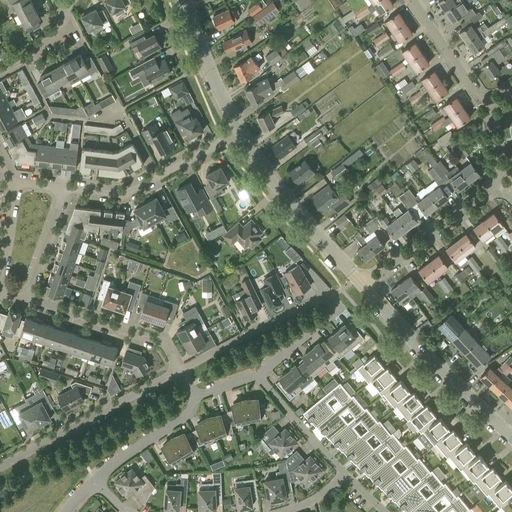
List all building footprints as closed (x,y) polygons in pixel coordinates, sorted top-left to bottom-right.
[(1,0),(3,1),(3,2),(4,3),(5,3),(6,4),(8,4),(9,3),(10,3),(13,7),(15,6),(19,14),(33,6),(30,0),(1,0)] [(104,0),(111,13),(115,11),(117,15),(125,11),(122,7),(125,6),(131,3),(129,0),(104,0)] [(390,0),(377,0),(373,3),(368,6),(370,9),(371,11),(376,8),(380,13),(393,4),(390,0)] [(462,0),(440,0),(438,1),(445,11),(462,0)] [(452,21),(462,14),(466,20),(469,18),(476,13),(472,8),(470,9),(466,4),(472,0),(462,0),(445,11),(452,21)] [(252,15),(255,13),(262,8),(257,3),(248,10),(252,15)] [(360,7),(364,13),(370,9),(368,6),(366,3),(360,7)] [(38,22),(41,20),(33,6),(19,14),(28,32),(40,25),(38,22)] [(266,7),(253,17),(259,26),(273,16),(266,7)] [(358,18),(364,13),(360,7),(354,12),(358,18)] [(239,17),(235,8),(230,11),(228,9),(213,16),(219,29),(235,22),(234,20),(239,17)] [(103,29),(100,24),(108,20),(103,10),(97,12),(96,9),(82,16),(89,30),(91,29),(94,33),(103,29)] [(342,16),(345,21),(355,15),(352,10),(342,16)] [(476,13),(469,18),(473,23),(483,16),(479,11),(476,13)] [(392,31),(406,22),(399,12),(385,21),(392,31)] [(508,21),(506,19),(504,16),(488,27),(488,28),(466,42),(473,52),(484,45),(481,39),(507,22),(508,21)] [(354,35),(365,29),(360,22),(350,28),(354,35)] [(370,34),(381,27),(377,22),(367,29),(370,34)] [(406,22),(392,31),(399,41),(413,32),(406,22)] [(488,28),(488,27),(484,23),(474,29),(471,24),(459,32),(466,42),(488,28)] [(234,50),(251,43),(252,42),(246,29),(239,33),(240,34),(223,42),(227,52),(234,49),(234,50)] [(379,36),(383,42),(390,37),(385,31),(379,36)] [(144,40),(141,34),(129,40),(135,51),(141,49),(144,55),(161,46),(154,34),(144,40)] [(377,46),(383,42),(379,36),(373,40),(377,46)] [(310,55),(317,50),(309,39),(302,45),(310,55)] [(501,49),(507,46),(504,39),(489,47),(491,51),(500,47),(501,49)] [(409,61),(422,52),(415,42),(402,51),(409,61)] [(381,59),(395,50),(391,44),(377,53),(381,59)] [(287,52),(282,46),(276,50),(276,49),(265,56),(271,65),(282,57),(281,56),(287,52)] [(491,78),(500,72),(495,65),(506,58),(499,48),(481,60),(484,64),(482,65),(491,78)] [(4,52),(0,54),(0,57),(2,62),(8,59),(4,52)] [(422,52),(409,61),(416,72),(429,62),(422,52)] [(105,72),(113,68),(105,53),(97,58),(105,72)] [(90,60),(85,62),(81,54),(70,60),(78,74),(80,79),(91,73),(90,72),(95,69),(90,60)] [(242,80),(252,75),(252,74),(260,67),(255,61),(256,60),(253,55),(245,61),(235,66),(242,80)] [(158,63),(154,56),(130,69),(134,76),(145,71),(151,82),(171,72),(165,60),(158,63)] [(80,79),(78,74),(70,60),(60,65),(68,79),(71,84),(80,79)] [(383,77),(390,73),(382,61),(375,66),(383,77)] [(396,66),(400,72),(406,68),(402,62),(396,66)] [(58,85),(68,79),(60,65),(50,71),(58,85)] [(300,79),(299,78),(307,72),(302,65),(294,71),(293,70),(282,78),(289,87),(300,79)] [(394,76),(400,72),(396,66),(390,70),(394,76)] [(425,84),(420,88),(421,90),(423,93),(428,90),(442,81),(434,70),(421,79),(425,84)] [(44,98),(60,89),(58,85),(50,71),(40,76),(48,90),(42,93),(44,98)] [(270,84),(267,78),(256,83),(257,85),(246,90),(252,103),(263,98),(262,96),(273,91),(273,89),(281,86),(278,80),(270,84)] [(401,88),(408,83),(404,78),(398,83),(401,88)] [(403,93),(415,86),(412,81),(400,89),(403,93)] [(442,81),(428,90),(435,100),(448,91),(442,81)] [(176,98),(188,91),(183,82),(170,88),(176,98)] [(0,105),(8,102),(5,97),(11,94),(8,89),(6,90),(0,93),(0,105)] [(421,90),(415,94),(419,100),(425,95),(423,93),(421,90)] [(415,94),(409,98),(413,104),(419,100),(415,94)] [(154,95),(145,99),(147,104),(157,100),(154,95)] [(450,116),(463,107),(457,97),(443,106),(450,116)] [(0,118),(13,111),(8,102),(0,105),(0,118)] [(295,116),(306,108),(302,103),(291,111),(295,116)] [(285,112),(282,105),(269,111),(257,116),(264,130),(275,124),(272,118),(285,112)] [(444,116),(437,121),(441,126),(443,124),(445,126),(453,120),(457,126),(470,117),(463,107),(450,116),(445,119),(444,116)] [(179,109),(171,113),(182,135),(187,132),(190,137),(203,130),(196,116),(193,118),(187,108),(181,111),(179,109)] [(296,125),(301,121),(300,120),(310,112),(308,108),(292,120),(296,125)] [(428,119),(436,113),(433,108),(425,114),(428,119)] [(13,111),(0,118),(0,127),(1,130),(18,121),(13,111)] [(42,113),(32,118),(36,125),(46,120),(42,113)] [(441,126),(437,121),(431,125),(435,130),(441,126)] [(10,150),(29,139),(21,124),(1,134),(5,142),(7,141),(10,145),(8,146),(10,150)] [(112,128),(114,135),(123,129),(120,124),(112,128)] [(159,132),(154,124),(142,131),(148,143),(154,140),(161,152),(175,145),(166,128),(159,132)] [(99,133),(100,126),(85,125),(84,131),(99,133)] [(114,135),(112,128),(100,126),(99,133),(114,135)] [(309,146),(323,135),(319,128),(304,139),(309,146)] [(441,145),(454,136),(450,130),(437,139),(441,145)] [(280,158),(296,146),(288,135),(272,147),(280,158)] [(318,138),(312,143),(316,148),(322,144),(318,138)] [(34,166),(37,145),(31,144),(29,139),(10,150),(14,158),(16,157),(19,161),(33,163),(33,166),(34,166)] [(65,148),(63,169),(69,170),(69,168),(75,169),(78,149),(78,143),(70,142),(70,148),(65,148)] [(119,150),(129,171),(144,164),(133,143),(119,150)] [(460,160),(471,152),(465,143),(459,148),(460,149),(455,153),(460,160)] [(49,168),(51,146),(37,145),(34,166),(41,167),(42,165),(47,165),(47,167),(49,168)] [(63,169),(65,148),(51,146),(49,168),(55,168),(55,166),(61,167),(60,169),(63,169)] [(94,173),(97,149),(82,147),(79,171),(94,173)] [(111,175),(113,151),(97,149),(94,173),(111,175)] [(120,176),(129,171),(119,150),(113,151),(111,175),(120,176)] [(431,164),(435,161),(429,153),(425,156),(431,164)] [(417,164),(413,159),(406,165),(410,169),(417,164)] [(309,176),(314,172),(305,160),(290,171),(298,182),(308,175),(309,176)] [(469,182),(460,170),(456,166),(449,171),(441,160),(432,166),(445,183),(450,180),(458,190),(469,182)] [(460,170),(469,182),(480,174),(471,162),(460,170)] [(337,179),(348,170),(343,163),(331,172),(337,179)] [(408,168),(405,164),(400,168),(403,173),(408,168)] [(217,212),(222,209),(215,196),(224,191),(221,185),(228,181),(221,166),(206,174),(211,184),(205,187),(211,198),(209,199),(217,212)] [(440,187),(445,183),(432,166),(433,167),(428,171),(439,186),(428,194),(437,206),(448,197),(440,187)] [(377,186),(374,181),(373,181),(367,186),(371,191),(378,186),(377,186)] [(202,213),(212,208),(202,189),(196,192),(191,183),(176,190),(178,193),(178,195),(178,196),(179,198),(181,199),(188,211),(198,206),(202,213)] [(337,195),(329,184),(311,198),(323,213),(333,206),(337,212),(351,201),(342,190),(337,195)] [(385,188),(382,184),(375,188),(379,193),(385,188)] [(243,186),(236,190),(241,198),(247,194),(243,186)] [(437,206),(428,194),(421,199),(418,195),(415,197),(409,188),(404,192),(404,193),(413,205),(418,202),(427,214),(437,206)] [(413,205),(404,193),(398,197),(408,209),(413,205)] [(145,202),(155,221),(163,217),(166,223),(178,217),(172,205),(163,210),(156,198),(153,199),(151,199),(145,202)] [(144,227),(155,221),(145,202),(138,205),(138,208),(134,209),(138,216),(131,221),(124,220),(122,231),(122,234),(129,235),(130,229),(142,223),(144,227)] [(98,229),(98,228),(101,209),(75,206),(65,234),(82,240),(83,241),(88,228),(98,229)] [(101,209),(98,228),(110,230),(112,211),(101,209)] [(397,217),(406,229),(417,221),(408,209),(397,217)] [(114,230),(114,235),(118,236),(118,230),(119,231),(122,231),(124,220),(124,217),(124,212),(112,211),(110,230),(114,230)] [(484,220),(493,233),(503,225),(493,212),(484,220)] [(341,228),(350,220),(344,213),(335,221),(341,228)] [(377,215),(372,219),(378,227),(383,224),(386,227),(387,226),(395,237),(406,229),(397,217),(390,223),(385,216),(380,220),(377,215)] [(378,227),(372,219),(372,218),(364,224),(370,233),(378,227)] [(243,227),(239,222),(224,235),(229,241),(235,236),(245,247),(248,244),(251,247),(261,239),(258,235),(262,232),(251,220),(243,227)] [(483,240),(493,233),(484,220),(474,227),(483,240)] [(214,229),(217,236),(226,231),(223,224),(214,229)] [(132,241),(140,244),(145,233),(136,230),(132,241)] [(367,243),(367,242),(359,231),(354,235),(363,246),(358,250),(365,260),(375,253),(367,243)] [(456,241),(466,254),(476,246),(466,233),(456,241)] [(60,246),(78,252),(82,240),(65,234),(60,246)] [(499,245),(504,241),(500,235),(494,239),(499,245)] [(367,242),(367,243),(375,253),(384,246),(379,239),(376,236),(367,242)] [(108,246),(111,240),(102,237),(100,243),(108,246)] [(119,243),(111,240),(108,246),(116,249),(119,243)] [(131,250),(134,243),(128,241),(126,248),(131,250)] [(456,261),(466,254),(456,241),(446,248),(456,261)] [(504,241),(499,245),(503,251),(509,247),(504,241)] [(74,263),(78,252),(60,246),(56,257),(74,263)] [(295,263),(301,257),(291,246),(285,252),(295,263)] [(104,260),(108,250),(100,247),(97,257),(104,260)] [(494,262),(499,258),(491,247),(485,251),(494,262)] [(428,261),(438,274),(448,267),(438,254),(428,261)] [(475,272),(481,268),(481,267),(477,262),(472,256),(466,260),(475,272)] [(70,275),(74,263),(56,257),(52,268),(70,275)] [(139,271),(142,261),(129,258),(127,267),(139,271)] [(100,272),(102,267),(104,261),(99,260),(95,271),(100,272)] [(428,282),(438,274),(428,261),(418,269),(428,282)] [(296,294),(310,286),(298,265),(284,274),(291,286),(291,287),(291,289),(292,291),(293,292),(294,292),(295,292),(296,294)] [(463,270),(458,274),(463,281),(469,277),(467,274),(471,271),(468,266),(463,270)] [(66,286),(70,275),(52,268),(48,280),(66,286)] [(464,281),(463,281),(458,274),(458,273),(453,277),(459,285),(464,281)] [(277,294),(284,291),(275,274),(264,279),(267,286),(261,289),(270,307),(281,301),(277,294)] [(86,281),(96,284),(98,278),(88,275),(86,281)] [(409,293),(412,298),(420,292),(428,303),(434,298),(425,286),(421,290),(417,286),(418,285),(411,275),(401,282),(409,293)] [(448,293),(453,288),(445,276),(439,281),(448,293)] [(115,283),(104,279),(101,289),(106,291),(102,304),(108,305),(108,308),(113,310),(120,289),(116,288),(115,283)] [(262,305),(249,279),(241,282),(248,295),(235,301),(244,320),(257,313),(255,309),(262,305)] [(62,298),(66,286),(48,280),(44,292),(62,298)] [(203,292),(211,291),(211,280),(202,281),(203,292)] [(94,290),(96,284),(86,281),(84,287),(94,290)] [(120,289),(113,310),(118,311),(120,309),(125,311),(129,298),(135,300),(141,284),(129,281),(126,292),(120,289)] [(417,303),(412,298),(409,293),(401,282),(391,290),(399,300),(404,296),(407,301),(408,301),(413,306),(417,303)] [(152,320),(157,303),(146,300),(148,294),(142,292),(138,304),(144,306),(140,316),(146,318),(146,319),(151,321),(151,320),(152,320)] [(83,293),(79,304),(89,307),(93,296),(83,293)] [(157,303),(152,320),(152,321),(157,323),(157,322),(163,324),(167,313),(174,316),(178,304),(165,300),(163,305),(157,303)] [(225,317),(229,315),(225,307),(220,309),(225,317)] [(15,331),(19,319),(21,313),(18,312),(16,308),(12,310),(9,309),(7,315),(0,313),(0,312),(0,316),(1,319),(5,321),(3,327),(4,327),(15,331)] [(183,341),(200,332),(207,328),(199,312),(187,319),(189,324),(178,330),(183,341)] [(452,339),(464,327),(451,313),(438,325),(447,334),(443,338),(448,343),(452,339)] [(31,341),(38,319),(34,317),(32,320),(26,317),(25,321),(20,334),(28,337),(28,340),(31,341)] [(20,334),(25,321),(19,319),(15,331),(14,333),(20,335),(20,334)] [(43,342),(49,325),(43,323),(43,320),(38,319),(31,341),(34,342),(36,339),(43,342)] [(419,335),(432,324),(428,319),(415,330),(419,335)] [(337,330),(351,348),(364,338),(350,321),(346,325),(345,324),(337,330)] [(54,348),(61,326),(56,325),(55,327),(49,325),(43,342),(50,344),(50,347),(54,348)] [(66,349),(72,333),(65,331),(66,328),(61,326),(54,348),(57,349),(59,347),(66,349)] [(465,353),(477,341),(464,327),(452,339),(460,348),(456,352),(461,357),(465,353)] [(339,359),(351,348),(337,330),(329,337),(330,338),(326,342),(325,342),(337,356),(337,357),(339,359)] [(77,356),(84,334),(79,332),(78,335),(72,333),(66,349),(73,352),(73,355),(77,356)] [(200,332),(183,341),(189,351),(201,345),(204,351),(216,345),(210,333),(203,337),(200,332)] [(89,357),(94,340),(88,338),(88,335),(84,334),(77,356),(80,357),(81,355),(89,357)] [(99,363),(107,341),(102,340),(100,342),(94,340),(89,357),(96,359),(96,362),(99,363)] [(325,342),(326,342),(324,340),(320,344),(318,342),(310,349),(325,367),(329,372),(337,365),(333,360),(337,357),(337,356),(325,342)] [(107,341),(99,363),(103,364),(104,362),(112,365),(117,348),(111,346),(111,343),(107,341)] [(465,353),(473,362),(469,366),(474,371),(491,355),(477,341),(465,353)] [(313,377),(325,367),(310,349),(302,355),(303,357),(299,361),(300,363),(301,362),(313,377)] [(142,373),(146,371),(146,370),(150,368),(144,357),(126,351),(121,365),(133,369),(137,375),(141,373),(142,373)] [(385,369),(377,359),(378,359),(375,355),(374,356),(373,355),(357,369),(368,383),(370,382),(370,381),(385,369)] [(315,378),(313,377),(301,362),(300,363),(296,366),(295,364),(287,371),(302,389),(315,378)] [(503,371),(508,366),(504,362),(499,368),(503,371)] [(508,366),(503,371),(507,375),(511,369),(508,366)] [(398,382),(398,381),(390,372),(391,371),(388,368),(387,369),(386,367),(385,369),(370,381),(370,382),(382,395),(383,394),(398,382)] [(489,385),(498,375),(490,367),(480,377),(489,385)] [(58,373),(41,368),(38,377),(55,383),(58,373)] [(289,399),(302,389),(287,371),(279,378),(280,379),(276,383),(289,399)] [(498,394),(507,384),(498,375),(489,385),(498,394)] [(326,391),(338,381),(334,377),(322,387),(326,391)] [(343,383),(349,393),(354,390),(348,380),(343,383)] [(411,394),(403,384),(404,384),(401,380),(400,381),(399,380),(398,381),(398,382),(383,394),(395,408),(396,407),(396,406),(411,394)] [(90,393),(92,386),(76,381),(71,384),(73,388),(58,397),(65,410),(84,400),(81,395),(82,391),(90,393)] [(351,397),(351,396),(340,382),(304,412),(308,417),(307,418),(310,421),(311,421),(316,426),(317,425),(334,411),(326,401),(335,395),(342,404),(351,397)] [(511,396),(511,388),(507,384),(498,394),(507,402),(511,396)] [(40,399),(46,395),(40,385),(34,388),(40,399)] [(424,407),(424,406),(416,397),(417,396),(414,393),(413,394),(413,392),(411,394),(396,406),(396,407),(408,420),(410,419),(409,419),(424,407)] [(365,409),(364,409),(353,395),(351,396),(351,397),(342,404),(334,411),(317,425),(321,430),(320,430),(323,434),(324,433),(329,439),(330,438),(330,437),(347,423),(340,414),(348,407),(355,417),(365,409)] [(245,401),(249,425),(258,423),(258,420),(261,419),(259,410),(266,408),(264,403),(258,404),(257,398),(245,401)] [(30,407),(39,425),(41,424),(44,424),(46,424),(47,422),(48,420),(51,418),(41,401),(30,407)] [(234,409),(227,411),(228,414),(231,425),(237,424),(240,423),(240,426),(249,425),(245,401),(233,403),(234,409)] [(39,425),(30,407),(22,411),(19,405),(9,410),(15,421),(21,418),(28,431),(30,430),(32,430),(35,430),(36,428),(37,426),(39,425)] [(437,419),(429,409),(430,409),(427,405),(427,406),(426,405),(424,406),(424,407),(409,419),(410,419),(421,433),(423,432),(423,431),(437,419)] [(378,422),(377,421),(366,407),(364,409),(365,409),(355,417),(347,424),(347,423),(330,437),(330,438),(334,442),(334,443),(336,446),(337,446),(342,451),(344,450),(343,450),(361,436),(353,427),(361,420),(368,429),(378,422)] [(231,425),(228,414),(220,416),(219,414),(208,419),(217,441),(226,438),(225,435),(227,434),(233,432),(231,425)] [(451,432),(450,431),(442,422),(443,421),(441,418),(440,419),(439,417),(437,419),(423,431),(423,432),(434,445),(436,444),(451,432)] [(198,428),(191,431),(194,436),(200,447),(208,443),(208,445),(217,441),(208,419),(197,423),(198,428)] [(343,450),(344,450),(348,455),(347,456),(349,459),(350,458),(355,464),(357,463),(356,462),(373,448),(366,439),(374,433),(381,442),(391,434),(379,420),(377,421),(378,422),(368,429),(361,436),(343,450)] [(392,424),(386,429),(391,434),(392,432),(396,429),(392,424)] [(288,431),(285,428),(276,436),(269,428),(257,438),(271,454),(276,450),(282,455),(288,450),(289,452),(293,449),(291,447),(297,442),(294,439),(296,437),(290,430),(288,431)] [(464,444),(463,444),(456,434),(454,430),(453,431),(452,430),(450,431),(451,432),(436,444),(447,458),(449,457),(449,456),(464,444)] [(187,439),(194,436),(191,431),(184,435),(183,433),(173,439),(185,460),(193,455),(192,452),(194,451),(187,439)] [(404,447),(404,446),(392,432),(391,434),(381,442),(382,442),(374,448),(373,448),(356,462),(357,463),(361,467),(360,468),(363,471),(368,476),(370,475),(387,461),(379,451),(387,445),(395,454),(404,447)] [(177,465),(185,460),(173,439),(162,445),(166,450),(160,454),(163,459),(167,456),(173,464),(176,462),(177,465)] [(477,457),(476,456),(469,447),(470,446),(467,443),(466,444),(465,442),(463,444),(464,444),(449,456),(449,457),(460,470),(462,469),(477,457)] [(417,459),(405,445),(404,446),(404,447),(395,454),(387,461),(370,475),(374,480),(373,481),(376,484),(377,483),(381,489),(383,488),(383,487),(400,473),(393,464),(400,458),(408,467),(417,459)] [(147,461),(153,457),(146,449),(140,453),(147,461)] [(287,469),(290,479),(294,478),(298,474),(306,483),(312,478),(313,480),(317,476),(316,475),(322,469),(319,466),(321,465),(314,458),(312,459),(310,456),(300,464),(292,454),(285,459),(287,469)] [(490,469),(482,459),(483,459),(480,455),(479,456),(478,455),(476,456),(477,457),(462,469),(474,483),(475,482),(475,481),(490,469)] [(430,472),(430,471),(418,457),(417,459),(408,467),(400,473),(383,487),(383,488),(387,492),(386,493),(389,496),(390,496),(394,501),(396,500),(413,485),(406,476),(413,470),(420,479),(421,480),(430,472)] [(503,482),(503,481),(495,472),(496,471),(493,468),(492,469),(491,467),(490,469),(475,481),(475,482),(487,495),(488,494),(503,482)] [(140,478),(132,469),(126,473),(124,472),(120,475),(122,477),(116,482),(118,485),(117,486),(123,494),(124,492),(127,496),(137,488),(147,500),(150,501),(153,496),(150,494),(155,487),(145,474),(140,478)] [(282,501),(284,500),(284,498),(286,497),(284,484),(291,483),(290,479),(287,469),(276,472),(277,478),(264,481),(269,501),(271,500),(272,502),(274,502),(277,502),(280,501),(282,501)] [(443,484),(432,470),(430,471),(430,472),(421,480),(420,479),(413,485),(396,500),(400,505),(399,506),(402,509),(403,508),(405,511),(409,511),(426,498),(418,489),(426,482),(434,492),(443,484)] [(180,490),(166,489),(165,509),(166,509),(165,511),(177,511),(177,510),(179,510),(180,497),(187,497),(188,473),(181,473),(180,490)] [(249,508),(249,507),(250,506),(252,506),(250,492),(257,491),(255,478),(243,480),(244,486),(235,487),(238,508),(241,507),(242,508),(242,509),(243,509),(244,509),(246,510),(247,509),(248,509),(248,508),(249,508)] [(511,497),(511,489),(508,484),(509,484),(506,480),(505,481),(504,480),(503,481),(503,482),(488,494),(500,508),(502,507),(501,506),(511,497)] [(213,511),(213,510),(216,510),(215,496),(222,496),(221,482),(209,483),(209,489),(199,490),(200,510),(202,510),(202,511),(213,511)] [(444,495),(450,502),(456,497),(456,496),(445,482),(443,484),(434,492),(426,498),(409,511),(437,511),(438,511),(433,505),(444,495)] [(130,494),(140,506),(143,503),(133,491),(130,494)] [(466,511),(469,509),(458,495),(456,496),(456,497),(450,502),(446,505),(438,511),(437,511),(447,511),(453,508),(456,511),(466,511)] [(511,511),(511,497),(501,506),(502,507),(506,511),(511,511)]
